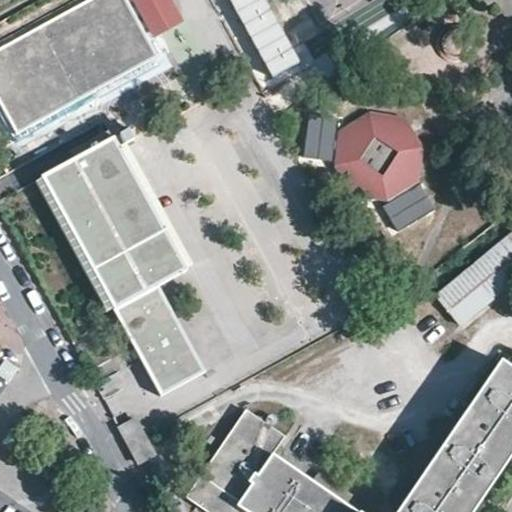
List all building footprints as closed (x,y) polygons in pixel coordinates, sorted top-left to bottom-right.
[(126,0),(88,0),(0,47),(0,101),(18,134),(158,58),(126,0)] [(133,0),(152,36),(180,20),(169,0),(133,0)] [(266,0),(230,0),(273,77),(301,62),(266,0)] [(467,61),(467,35),(462,31),(456,29),(451,30),(446,32),(441,35),(438,40),(436,46),(436,53),(439,59),(444,64),(450,67),(457,67),(463,65),(467,61)] [(467,35),(467,61),(476,68),(477,30),(467,35)] [(307,161),(335,162),(337,116),(308,115),(307,161)] [(343,134),(339,170),(355,179),(362,165),(384,180),(376,193),(392,202),(421,182),(425,150),(403,119),(371,116),(343,134)] [(187,272),(114,138),(42,177),(161,396),(205,372),(159,287),(187,272)] [(355,179),(339,170),(356,199),(392,202),(376,193),(384,180),(362,165),(355,179)] [(511,281),(511,233),(439,295),(462,322),(511,281)] [(287,434),(247,407),(188,495),(212,511),(472,511),(511,453),(511,369),(501,361),(398,511),(359,511),(274,454),(287,434)] [(130,445),(145,436),(135,419),(120,427),(130,445)] [(155,454),(145,436),(130,445),(139,462),(155,454)]
